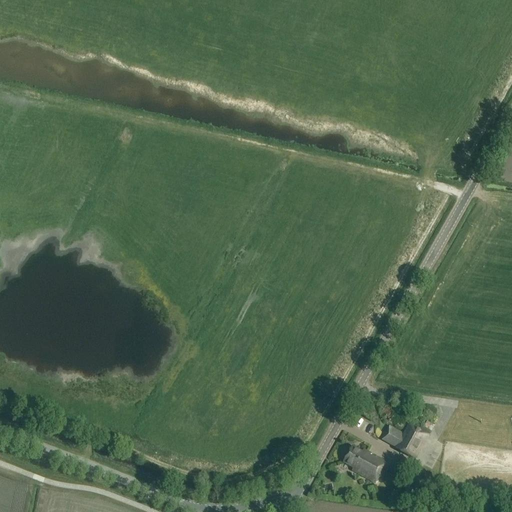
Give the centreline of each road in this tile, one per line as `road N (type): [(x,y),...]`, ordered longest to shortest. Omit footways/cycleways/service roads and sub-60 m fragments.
road 1 (tertiary): [(301,485),(511,115)]
road 2 (unclassified): [(196,511),(0,433)]
